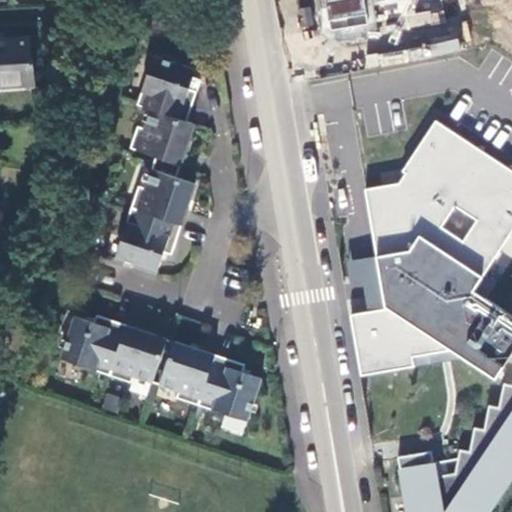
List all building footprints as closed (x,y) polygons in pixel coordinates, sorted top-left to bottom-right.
[(486,0),(485,0),(458,0),(478,13),(486,0)] [(310,7),(299,9),(302,27),(313,25),(310,7)] [(511,26),(482,71),(489,76),(479,91),(510,112),(511,110),(511,26)] [(4,42),(0,42),(0,84),(34,81),(33,60),(29,60),(29,38),(3,39),(4,42)] [(152,56),(136,105),(149,109),(185,121),(195,91),(188,89),(193,70),(152,56)] [(377,96),(368,108),(384,118),(392,106),(377,96)] [(178,165),(193,123),(185,121),(149,109),(142,129),(136,127),(129,148),(178,165)] [(511,232),(511,169),(437,120),(397,182),(365,188),(388,306),(351,314),(361,376),(464,359),(495,378),(511,349),(511,315),(473,290),(511,232)] [(137,186),(130,208),(180,224),(193,183),(150,169),(143,188),(137,186)] [(336,176),(329,184),(334,187),(339,179),(336,176)] [(170,254),(180,224),(130,208),(115,257),(157,271),(163,253),(170,254)] [(60,359),(108,375),(124,325),(96,315),(93,323),(74,317),(60,359)] [(133,376),(152,382),(165,338),(124,325),(108,375),(130,383),(133,376)] [(176,398),(197,404),(213,354),(174,341),(159,384),(178,391),(176,398)] [(244,363),(213,354),(197,404),(246,420),(261,378),(241,371),(244,363)] [(399,457),(407,511),(483,511),(486,501),(496,502),(500,479),(510,480),(511,471),(511,385),(505,384),(499,407),(489,406),(484,430),(476,428),(470,450),(461,450),(456,473),(436,476),(432,451),(399,457)]
